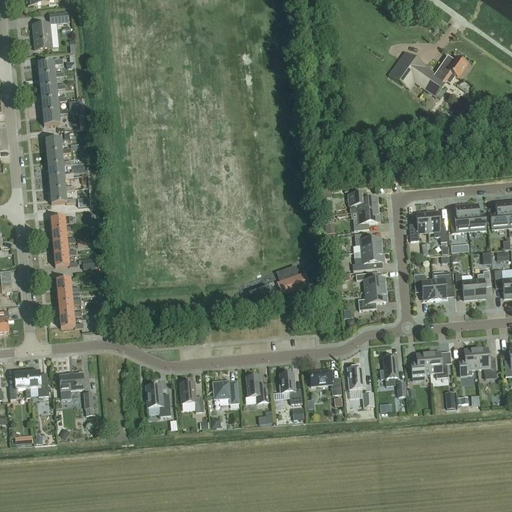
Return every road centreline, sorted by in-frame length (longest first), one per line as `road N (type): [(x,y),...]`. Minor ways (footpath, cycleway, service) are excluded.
road 1 (residential): [(29,353),(112,347),(164,369),(333,354),(372,336),(407,334)]
road 2 (residential): [(511,189),(399,203),(407,334)]
road 3 (residential): [(17,212),(5,70)]
road 4 (residential): [(29,353),(17,212)]
